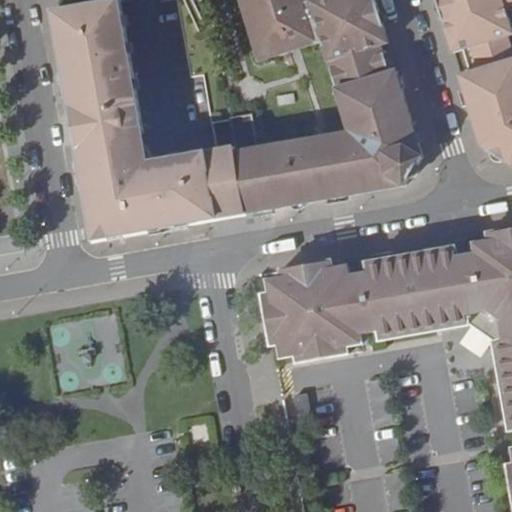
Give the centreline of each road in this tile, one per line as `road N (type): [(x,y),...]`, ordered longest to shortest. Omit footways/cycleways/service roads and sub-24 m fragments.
road 1 (residential): [(22,0),(70,277)]
road 2 (residential): [(471,206),(207,252)]
road 3 (residential): [(255,511),(207,252)]
road 4 (residential): [(406,0),(471,206)]
road 5 (residential): [(207,252),(70,277)]
